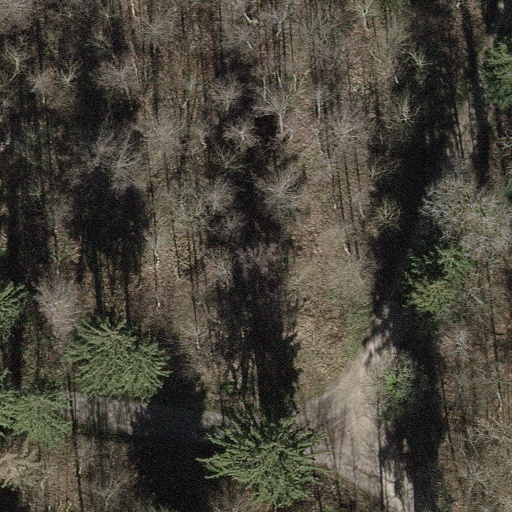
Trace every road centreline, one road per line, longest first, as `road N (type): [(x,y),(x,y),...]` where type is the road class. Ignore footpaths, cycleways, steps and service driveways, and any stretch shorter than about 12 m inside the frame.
road 1 (track): [(511,10),(350,438),(416,511)]
road 2 (track): [(350,438),(160,419),(0,391)]
